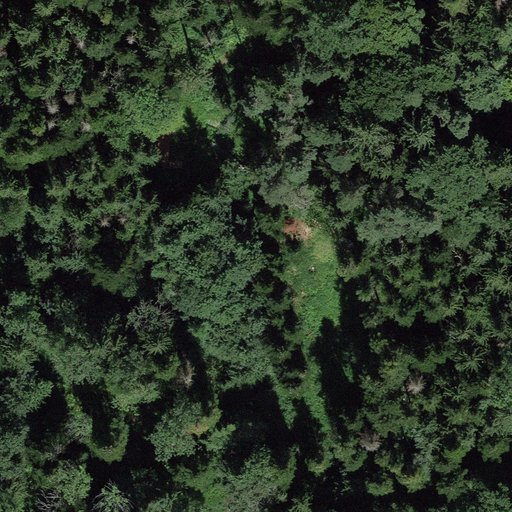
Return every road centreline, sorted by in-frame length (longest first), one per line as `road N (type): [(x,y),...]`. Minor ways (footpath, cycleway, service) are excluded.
road 1 (track): [(511,66),(398,57),(348,24),(295,15),(255,31),(168,98),(0,148)]
road 2 (track): [(168,98),(67,29),(53,0)]
